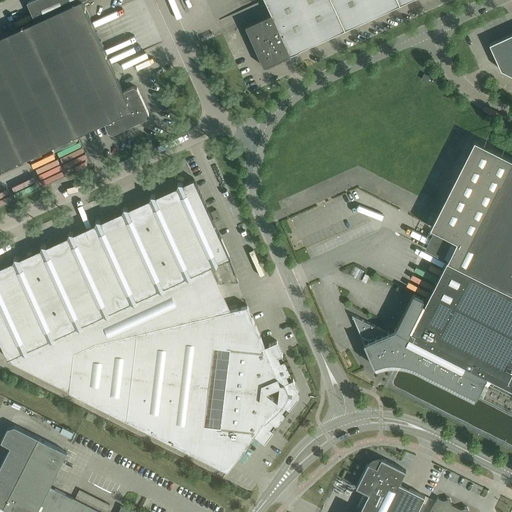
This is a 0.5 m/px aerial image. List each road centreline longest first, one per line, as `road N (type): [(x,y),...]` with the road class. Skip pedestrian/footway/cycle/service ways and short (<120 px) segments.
road 1 (unclassified): [(350,425),(257,206),(252,176),(261,136)]
road 2 (unclassified): [(220,125),(0,225)]
road 3 (unclassified): [(261,136),(299,91),(429,30)]
road 4 (tertiary): [(511,474),(404,423),(350,425)]
road 5 (unclassified): [(220,125),(162,0)]
road 6 (tertiary): [(350,425),(307,451),(257,511)]
road 7 (unclassified): [(511,116),(460,86),(429,30)]
